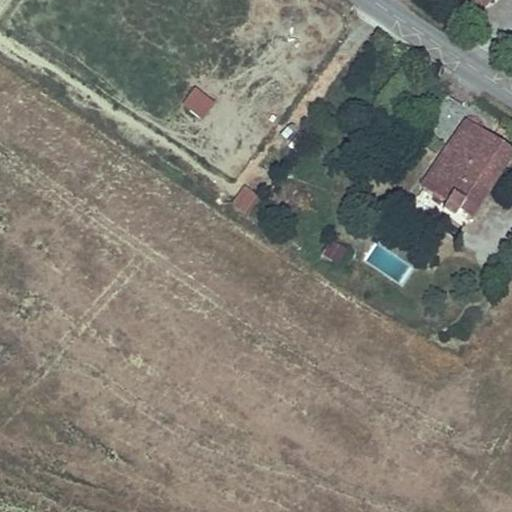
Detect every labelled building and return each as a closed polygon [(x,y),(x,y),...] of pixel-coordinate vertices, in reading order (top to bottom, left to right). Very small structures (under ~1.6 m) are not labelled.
[(453,0),(469,19),(492,0),(453,0)] [(212,106),(191,90),(178,107),(200,123),(212,106)] [(511,157),(511,154),(462,122),(417,189),(442,206),(438,211),(451,220),(454,214),(468,224),(511,157)] [(244,186),(228,209),(246,221),(262,198),(244,186)] [(344,254),(327,242),(318,255),(335,267),(344,254)]
